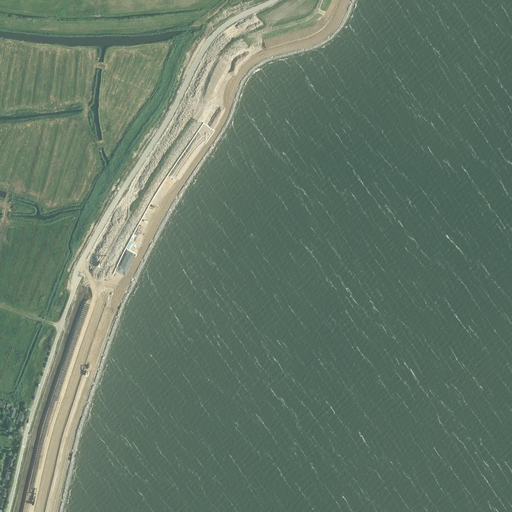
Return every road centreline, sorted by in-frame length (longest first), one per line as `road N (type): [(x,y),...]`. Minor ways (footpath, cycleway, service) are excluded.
road 1 (tertiary): [(44,405),(73,314),(75,273),(110,210),(215,33),(276,0)]
road 2 (residential): [(44,405),(34,406),(28,424),(13,511)]
